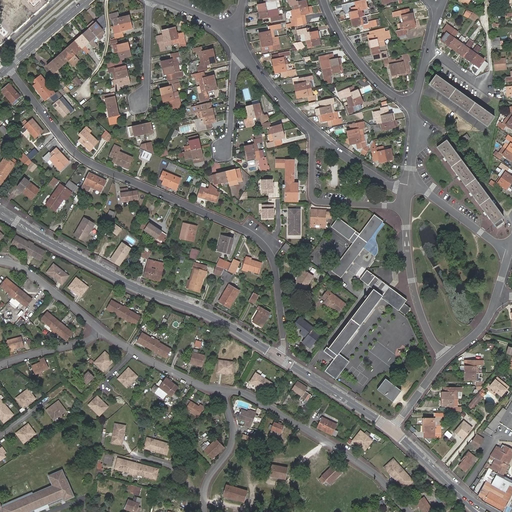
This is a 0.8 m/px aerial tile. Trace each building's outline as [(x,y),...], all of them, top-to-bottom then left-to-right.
[(24,0),(32,9),(42,0),(24,0)] [(261,11),(277,8),(275,1),(277,0),(270,0),(271,1),(268,2),(268,3),(260,5),(261,11)] [(291,6),(292,10),(306,7),(304,0),(296,2),(295,0),(287,0),(288,3),(289,3),(290,6),(291,6)] [(350,13),(352,19),(365,16),(364,12),(363,13),(362,10),(367,9),(366,3),(365,0),(364,0),(356,2),(357,7),(352,8),(353,12),(350,13)] [(4,12),(14,25),(28,14),(17,1),(4,12)] [(312,6),(309,6),(308,7),(306,7),(292,10),(294,18),(291,18),(292,24),(293,27),(307,24),(305,14),(313,13),(312,6)] [(278,16),(277,8),(261,11),(259,12),(260,19),(271,16),(272,21),(282,19),(282,15),(278,16)] [(399,21),(399,23),(414,20),(416,20),(415,13),(412,14),(402,16),(401,11),(393,13),(393,16),(399,15),(400,21),(399,21)] [(115,26),(131,22),(129,16),(123,18),(121,18),(119,18),(117,13),(110,15),(111,19),(112,23),(113,22),(114,27),(115,26)] [(92,23),(88,27),(90,29),(96,37),(97,38),(100,41),(103,37),(102,36),(105,33),(103,31),(106,28),(106,27),(106,26),(106,25),(106,24),(106,23),(105,23),(105,22),(105,21),(105,19),(104,18),(104,16),(104,15),(99,21),(96,24),(94,26),(92,23)] [(365,16),(352,19),(353,26),(363,23),(364,29),(380,25),(379,19),(368,22),(366,16),(365,16)] [(414,20),(399,23),(400,30),(397,31),(398,36),(400,36),(407,34),(405,29),(416,27),(418,26),(416,20),(414,20)] [(132,30),(131,22),(115,26),(117,34),(114,35),(115,39),(123,37),(122,32),(132,30)] [(0,40),(8,34),(0,24),(0,40)] [(259,33),(260,40),(273,37),(274,37),(273,30),(281,28),(280,24),(269,27),(270,31),(259,33)] [(449,46),(455,37),(458,32),(459,32),(448,24),(443,31),(446,33),(441,41),(449,46)] [(390,38),(388,27),(370,31),(371,35),(369,36),(371,48),(385,45),(384,39),(390,38)] [(175,28),(169,30),(172,43),(173,45),(179,43),(181,50),(187,49),(184,37),(183,33),(177,34),(175,28)] [(90,29),(83,35),(88,42),(93,48),(97,45),(93,41),(97,38),(96,37),(90,29)] [(305,34),(307,40),(317,38),(315,32),(310,33),(310,32),(307,32),(306,29),(298,30),(299,35),(303,34),(305,34)] [(172,43),(169,30),(162,32),(163,36),(165,42),(159,43),(161,51),(166,50),(165,47),(173,45),(172,43)] [(83,35),(75,41),(82,49),(86,54),(90,51),(85,46),(88,42),(83,35)] [(273,37),(260,40),(262,48),(262,47),(263,50),(270,49),(270,50),(280,48),(279,44),(278,45),(275,46),(273,37)] [(449,46),(455,51),(461,43),(464,39),(461,37),(459,40),(455,37),(449,46)] [(320,45),(319,38),(317,38),(307,40),(308,48),(313,47),(313,46),(320,45)] [(116,53),(130,50),(128,43),(118,46),(117,40),(110,42),(111,46),(113,45),(115,53),(116,53)] [(461,43),(455,51),(464,57),(469,49),(474,43),(473,42),(470,40),(465,46),(461,43)] [(82,49),(75,41),(69,48),(75,55),(82,49)] [(85,46),(90,51),(93,48),(88,42),(85,46)] [(301,42),(293,43),(293,44),(294,44),(298,50),(301,48),(301,49),(304,47),(301,42)] [(385,45),(371,48),(373,55),(373,54),(374,54),(376,60),(388,58),(385,45)] [(469,49),(464,57),(471,62),(477,55),(481,48),(477,45),(473,52),(469,49)] [(200,59),(214,56),(213,50),(203,52),(201,47),(193,49),(194,53),(196,52),(200,52),(201,55),(199,55),(200,59)] [(75,55),(69,48),(61,54),(68,61),(73,67),(77,64),(80,61),(75,55)] [(131,57),(130,50),(116,53),(118,60),(113,62),(113,60),(107,62),(108,68),(122,64),(121,59),(131,57)] [(272,60),(273,66),(274,66),(287,63),(287,60),(286,60),(285,56),(290,55),(289,51),(282,53),(279,53),(280,55),(280,58),(274,59),(272,60)] [(163,69),(178,65),(176,58),(179,58),(178,53),(171,55),(172,60),(161,62),(163,69)] [(68,61),(61,54),(54,60),(61,67),(68,61)] [(396,61),(399,76),(411,73),(408,62),(410,61),(408,54),(400,56),(401,60),(396,61)] [(477,55),(471,62),(483,71),(488,64),(484,61),(485,60),(477,55)] [(216,63),(214,56),(200,59),(201,63),(203,63),(204,66),(202,67),(197,68),(198,73),(207,71),(206,66),(216,63)] [(325,60),(327,68),(339,65),(337,59),(327,61),(326,56),(320,57),(321,61),(325,60)] [(392,77),(399,76),(396,61),(395,57),(383,59),(385,67),(390,65),(392,77)] [(61,67),(54,60),(47,66),(54,74),(61,67)] [(289,68),(287,63),(274,66),(276,73),(281,72),(285,71),(286,76),(296,74),(295,70),(293,70),(293,67),(289,68)] [(180,72),(178,65),(163,69),(164,75),(166,75),(168,81),(176,79),(176,78),(183,76),(182,72),(180,72)] [(330,74),(340,72),(342,71),(341,65),(339,65),(327,68),(322,69),(324,80),(326,80),(327,84),(332,83),(331,79),(330,74)] [(113,72),(115,81),(129,77),(127,71),(126,67),(116,69),(115,67),(108,69),(109,73),(113,72)] [(197,87),(216,83),(214,76),(205,78),(204,72),(194,74),(197,87)] [(46,101),(56,93),(42,76),(35,81),(36,84),(34,86),(46,101)] [(295,85),(296,92),(311,88),(310,81),(313,80),(312,76),(304,78),(305,83),(295,85)] [(494,117),(436,76),(430,85),(488,127),(493,119),(494,117)] [(130,83),(129,77),(115,81),(113,81),(115,87),(104,90),(105,94),(121,91),(120,86),(130,83)] [(73,81),(77,86),(81,83),(77,78),(73,81)] [(160,90),(162,96),(176,92),(175,89),(180,87),(178,80),(170,82),(171,87),(160,90)] [(217,89),(216,83),(197,87),(200,103),(209,101),(207,92),(217,89)] [(20,96),(10,85),(2,91),(13,103),(20,96)] [(313,96),(311,88),(296,92),(298,99),(308,96),(309,101),(316,99),(315,95),(313,96)] [(350,100),(360,96),(358,90),(351,93),(349,88),(338,92),(340,98),(346,96),(347,98),(349,97),(350,100)] [(182,109),(178,92),(176,92),(162,96),(164,103),(168,102),(169,105),(171,105),(172,111),(182,109)] [(108,108),(118,106),(116,96),(115,97),(114,93),(102,96),(102,99),(106,99),(108,108)] [(70,100),(65,95),(54,105),(64,117),(70,112),(65,105),(70,100)] [(348,101),(347,101),(349,106),(350,105),(351,107),(347,109),(349,114),(356,111),(354,106),(358,105),(363,103),(360,96),(350,100),(348,101)] [(320,115),(321,115),(334,112),(335,112),(334,108),(333,108),(332,105),(337,104),(336,99),(329,101),(330,106),(320,108),(317,109),(318,116),(320,115)] [(200,119),(214,115),(211,103),(192,107),(194,114),(198,113),(199,119),(200,119)] [(253,105),(256,116),(260,115),(262,124),(269,119),(267,115),(263,116),(260,104),(253,105)] [(245,120),(246,128),(254,126),(252,117),(256,116),(253,105),(246,107),(249,119),(245,120)] [(119,115),(118,106),(108,108),(110,117),(119,115)] [(321,115),(320,115),(322,122),(323,122),(328,121),(333,120),(334,125),(342,123),(341,118),(339,119),(337,111),(335,112),(334,112),(321,115)] [(373,121),(373,124),(381,123),(394,120),(392,114),(388,115),(381,117),(380,112),(374,113),(375,120),(373,121)] [(206,130),(205,125),(216,122),(214,115),(200,119),(199,119),(195,120),(198,132),(206,130)] [(500,122),(497,126),(499,127),(503,130),(507,125),(511,129),(511,121),(508,118),(504,125),(500,122)] [(43,132),(33,120),(28,124),(25,126),(20,130),(24,134),(28,130),(36,138),(43,132)] [(394,120),(381,123),(382,130),(395,127),(394,120)] [(112,122),(106,127),(109,131),(115,127),(112,122)] [(151,123),(142,125),(144,134),(153,132),(151,123)] [(268,131),(269,135),(283,131),(281,125),(271,127),(270,123),(262,124),(263,128),(269,127),(269,131),(268,131)] [(348,138),(363,135),(362,128),(364,128),(363,123),(356,124),(358,129),(353,130),(349,131),(347,132),(348,138)] [(144,134),(142,125),(129,128),(130,132),(125,133),(127,138),(144,134)] [(8,131),(3,126),(0,128),(0,129),(5,134),(8,131)] [(84,139),(81,142),(90,151),(98,142),(84,129),(79,135),(82,138),(84,139)] [(112,137),(106,131),(102,137),(108,142),(112,137)] [(283,131),(269,135),(271,143),(267,144),(268,148),(276,146),(274,141),(280,139),(284,138),(283,131)] [(368,138),(367,134),(363,135),(365,143),(366,142),(367,146),(369,148),(371,146),(373,141),(372,140),(369,144),(368,143),(367,139),(368,138)] [(348,138),(345,139),(346,144),(350,145),(352,145),(357,144),(358,148),(363,147),(364,149),(361,153),(365,155),(367,153),(369,148),(367,146),(366,142),(365,143),(363,135),(348,138)] [(505,144),(503,147),(511,153),(511,144),(511,142),(511,138),(508,135),(506,139),(504,143),(505,144)] [(191,145),(192,150),(201,148),(198,136),(188,138),(189,141),(190,141),(191,145)] [(245,147),(246,153),(258,151),(258,148),(257,144),(259,143),(262,142),(261,138),(256,139),(254,140),(255,145),(245,147)] [(0,150),(2,152),(6,146),(9,142),(10,141),(10,140),(3,140),(1,142),(0,143),(0,150)] [(373,141),(371,146),(373,154),(378,153),(379,157),(380,162),(387,161),(384,150),(384,148),(383,146),(378,147),(378,146),(377,144),(375,144),(374,141),(373,141)] [(503,217),(447,141),(438,148),(494,224),(496,227),(504,221),(501,219),(503,217)] [(361,153),(364,149),(363,147),(358,148),(357,144),(352,145),(350,145),(361,153)] [(113,162),(128,169),(133,158),(119,152),(121,148),(116,146),(114,150),(113,149),(110,157),(115,159),(113,162)] [(384,150),(387,161),(393,160),(391,149),(392,149),(391,146),(387,147),(388,150),(384,150)] [(511,160),(511,153),(503,147),(498,153),(496,152),(494,155),(500,159),(503,155),(511,161),(511,160)] [(203,157),(201,148),(192,150),(185,152),(183,152),(185,158),(193,156),(193,158),(193,160),(194,164),(200,167),(205,165),(203,157)] [(35,149),(27,156),(27,157),(31,160),(39,153),(35,149)] [(69,162),(57,149),(51,154),(49,152),(43,158),(47,162),(50,159),(61,170),(69,162)] [(141,158),(149,161),(152,154),(148,152),(145,151),(144,151),(142,154),(141,158)] [(265,166),(269,165),(267,157),(264,157),(260,158),(258,151),(246,153),(248,160),(258,158),(260,167),(265,166)] [(27,157),(23,161),(28,166),(32,162),(31,160),(27,157)] [(15,165),(5,158),(3,161),(12,168),(15,165)] [(294,189),(294,184),(294,161),(276,160),(276,167),(286,167),(285,201),(298,201),(298,189),(294,189)] [(0,182),(1,184),(12,168),(3,161),(0,164),(0,182)] [(177,166),(170,163),(167,168),(175,172),(177,166)] [(511,173),(511,171),(509,169),(501,164),(499,166),(503,169),(498,176),(500,177),(510,184),(511,181),(511,177),(510,176),(511,173)] [(236,170),(226,172),(228,182),(238,180),(238,182),(243,181),(240,170),(236,170)] [(166,181),(164,185),(176,190),(181,179),(164,171),(161,179),(164,180),(166,181)] [(212,176),(214,185),(219,184),(228,182),(226,172),(217,174),(217,175),(212,176)] [(106,181),(90,173),(85,184),(91,187),(101,192),(106,181)] [(506,190),(510,184),(500,177),(495,184),(491,181),(489,183),(495,188),(498,184),(506,190)] [(39,190),(25,178),(17,187),(32,199),(39,190)] [(272,186),(272,183),(272,179),(261,179),(261,193),(273,193),(272,186)] [(70,182),(67,186),(75,192),(78,187),(70,182)] [(56,211),(65,198),(67,200),(72,193),(70,191),(61,185),(46,204),(56,211)] [(211,185),(210,185),(209,190),(205,188),(201,187),(198,197),(207,200),(207,198),(217,200),(220,193),(217,192),(217,190),(211,185)] [(128,189),(121,190),(122,201),(138,199),(137,191),(128,193),(128,189)] [(273,215),(273,211),(273,204),(262,204),(262,218),(273,218),(273,215)] [(301,235),(300,212),(296,212),(295,209),(288,209),(288,220),(288,225),(288,235),(301,235)] [(332,212),(332,211),(327,211),(327,210),(323,209),(323,211),(320,211),(320,209),(311,209),(310,224),(326,225),(327,218),(332,218),(332,212)] [(360,234),(338,218),(331,227),(353,243),(336,266),(332,271),(341,278),(383,222),(374,215),(360,234)] [(95,224),(84,218),(75,235),(85,241),(95,224)] [(166,235),(161,232),(148,223),(144,220),(140,226),(154,236),(151,240),(154,242),(157,238),(158,237),(162,240),(166,235)] [(184,229),(182,228),(180,238),(194,241),(197,227),(185,224),(184,229)] [(121,229),(115,226),(111,232),(115,234),(116,232),(118,233),(121,229)] [(27,253),(33,243),(29,241),(29,242),(16,235),(16,236),(14,235),(12,238),(14,239),(11,244),(27,253)] [(230,254),(233,239),(221,236),(218,251),(230,254)] [(36,244),(33,243),(27,253),(40,260),(45,251),(35,246),(36,244)] [(292,251),(293,249),(286,243),(282,249),(288,253),(289,251),(290,251),(291,251),(292,251)] [(128,252),(120,246),(111,260),(119,265),(128,252)] [(146,260),(152,250),(149,248),(146,252),(143,258),(146,260)] [(196,260),(200,251),(192,249),(190,258),(196,260)] [(251,258),(247,257),(242,270),(247,272),(248,270),(259,274),(262,264),(251,260),(251,258)] [(240,262),(233,259),(228,270),(235,273),(240,262)] [(149,260),(147,267),(163,271),(164,264),(149,260)] [(332,271),(336,266),(329,261),(325,266),(332,271)] [(205,272),(206,267),(196,263),(194,268),(205,272)] [(54,264),(47,272),(54,277),(54,276),(60,280),(59,281),(62,284),(68,276),(54,264)] [(163,271),(147,267),(144,277),(160,281),(163,271)] [(216,274),(221,276),(225,269),(224,268),(218,267),(216,274)] [(205,272),(194,268),(191,281),(188,289),(199,292),(205,272)] [(313,277),(302,270),(298,276),(300,277),(293,288),(302,294),(313,277)] [(381,298),(389,287),(367,270),(360,279),(374,289),(328,349),(327,348),(324,351),(334,359),(335,360),(339,354),(381,298)] [(222,279),(228,283),(233,276),(225,271),(222,276),(223,277),(222,279)] [(10,296),(12,299),(20,289),(7,278),(6,279),(3,276),(0,280),(0,284),(1,285),(0,287),(11,295),(10,296)] [(76,278),(69,288),(70,289),(73,291),(73,290),(82,296),(88,287),(77,279),(76,278)] [(239,291),(229,285),(219,302),(230,308),(239,291)] [(407,300),(389,287),(381,298),(398,311),(399,311),(404,304),(404,303),(407,300)] [(302,294),(293,288),(290,293),(300,298),(302,294)] [(20,289),(12,299),(15,300),(16,300),(26,308),(33,300),(20,289)] [(344,304),(328,291),(323,297),(327,300),(325,303),(337,313),(344,304)] [(254,293),(249,301),(254,304),(259,296),(254,293)] [(143,301),(137,299),(136,302),(135,302),(134,303),(137,304),(135,308),(140,310),(143,301)] [(121,317),(127,307),(125,306),(124,307),(112,300),(107,309),(121,317)] [(410,309),(404,304),(399,311),(405,316),(410,309)] [(130,308),(127,307),(121,317),(136,325),(141,317),(129,310),(130,308)] [(261,308),(259,311),(253,322),(262,327),(270,313),(261,308)] [(53,331),(60,322),(47,312),(41,320),(51,328),(51,329),(53,331)] [(70,312),(65,319),(68,321),(73,314),(70,312)] [(76,317),(73,320),(77,323),(78,323),(82,326),(84,324),(76,317)] [(22,318),(17,323),(21,327),(26,322),(22,318)] [(321,334),(300,318),(295,325),(303,330),(300,334),(306,338),(303,343),(310,348),(321,334)] [(73,333),(60,322),(53,331),(56,333),(67,341),(73,333)] [(151,350),(157,339),(155,338),(154,340),(142,333),(137,342),(151,350)] [(23,346),(21,338),(8,341),(11,351),(14,351),(14,348),(23,346)] [(160,341),(157,339),(151,350),(166,358),(171,349),(159,342),(160,341)] [(190,364),(202,367),(205,355),(196,353),(197,349),(194,348),(190,364)] [(94,363),(99,367),(102,364),(106,367),(109,363),(110,364),(114,360),(105,352),(94,363)] [(335,360),(334,359),(325,371),(336,380),(349,362),(339,354),(335,360)] [(36,375),(49,369),(44,357),(39,359),(40,361),(31,365),(36,375)] [(219,361),(218,366),(223,367),(223,372),(228,373),(228,374),(233,374),(234,362),(219,361)] [(465,366),(465,373),(478,373),(478,370),(477,370),(477,366),(482,366),(482,361),(476,361),(476,366),(465,366)] [(103,371),(110,364),(109,363),(106,367),(102,364),(99,367),(103,371)] [(125,372),(126,373),(122,376),(126,380),(123,383),(127,387),(137,377),(128,368),(125,372)] [(87,384),(94,377),(89,371),(81,379),(87,384)] [(250,382),(254,384),(255,383),(260,387),(260,388),(266,392),(272,383),(256,373),(250,382)] [(479,378),(479,373),(478,373),(465,373),(465,380),(476,380),(476,385),(483,385),(483,382),(481,382),(481,378),(479,378)] [(508,387),(497,377),(490,386),(501,395),(508,387)] [(179,387),(167,378),(160,387),(160,388),(167,392),(176,399),(178,396),(175,393),(179,387)] [(401,391),(385,379),(377,390),(393,402),(401,391)] [(304,402),(309,394),(305,391),(308,388),(298,381),(292,390),(301,396),(299,399),(304,402)] [(501,395),(490,386),(489,387),(501,396),(501,395)] [(167,392),(160,388),(157,393),(163,397),(167,392)] [(442,399),(457,399),(457,391),(462,391),(462,388),(443,388),(444,392),(442,392),(442,399)] [(28,389),(16,399),(23,408),(35,399),(28,389)] [(472,409),(482,397),(478,393),(478,394),(468,406),(472,409)] [(97,396),(93,401),(96,404),(99,401),(103,404),(104,403),(97,396)] [(0,416),(2,418),(1,419),(4,423),(13,415),(0,399),(0,416)] [(198,417),(204,407),(199,403),(198,405),(188,399),(184,405),(187,407),(185,409),(198,417)] [(457,407),(457,399),(442,399),(443,406),(453,406),(453,412),(461,412),(461,407),(457,407)] [(58,401),(54,404),(55,405),(51,409),(54,413),(50,416),(54,420),(66,411),(58,401)] [(93,401),(88,405),(99,416),(108,407),(104,403),(103,404),(99,401),(96,404),(93,401)] [(493,431),(496,430),(500,422),(511,429),(511,402),(511,403),(507,411),(505,410),(503,409),(487,428),(483,433),(491,435),(493,431)] [(55,405),(54,404),(46,411),(50,416),(54,413),(51,409),(55,405)] [(252,424),(256,413),(252,411),(251,413),(248,412),(242,410),(239,419),(252,424)] [(424,419),(424,425),(439,426),(440,422),(441,422),(441,416),(446,416),(446,414),(435,414),(434,419),(424,419)] [(335,430),(338,424),(322,417),(317,428),(336,437),(338,432),(335,430)] [(461,434),(465,437),(472,428),(464,421),(455,432),(460,436),(461,434)] [(281,434),(284,426),(274,422),(273,426),(270,425),(269,428),(272,429),(271,430),(281,434)] [(125,426),(115,424),(112,443),(116,444),(117,440),(121,441),(122,434),(124,434),(125,426)] [(439,426),(424,425),(424,432),(426,432),(435,432),(434,437),(441,437),(441,426),(439,426)] [(25,428),(21,431),(20,430),(16,433),(24,443),(36,434),(32,429),(28,432),(25,428)] [(364,434),(361,431),(357,436),(361,439),(358,443),(362,446),(361,447),(365,450),(373,441),(368,437),(364,434)] [(435,432),(426,432),(426,439),(429,443),(434,437),(435,432)] [(483,439),(477,435),(471,444),(478,448),(483,439)] [(361,439),(357,436),(353,441),(361,447),(362,446),(358,443),(361,439)] [(148,438),(146,443),(150,444),(149,448),(155,450),(155,451),(167,455),(170,444),(148,438)] [(278,442),(274,448),(282,452),(289,443),(282,438),(279,443),(278,442)] [(212,459),(224,448),(216,439),(208,447),(206,444),(202,448),(212,459)] [(192,451),(198,445),(194,441),(188,447),(192,451)] [(150,444),(146,443),(145,448),(155,451),(155,450),(149,448),(150,444)] [(497,447),(490,456),(508,465),(511,456),(511,449),(503,445),(501,449),(497,447)] [(476,458),(468,452),(461,461),(463,462),(459,466),(465,471),(476,458)] [(488,468),(490,468),(503,475),(508,465),(490,456),(488,459),(486,462),(489,464),(491,460),(494,461),(492,465),(490,463),(488,467),(488,468)] [(131,462),(118,459),(115,469),(128,473),(128,475),(133,476),(135,465),(131,464),(131,462)] [(393,459),(384,467),(388,471),(389,470),(390,471),(395,477),(403,470),(397,464),(393,459)] [(140,466),(135,465),(133,476),(137,477),(138,475),(156,480),(157,473),(153,472),(154,468),(140,464),(140,466)] [(286,480),(288,468),(272,464),(269,476),(286,480)] [(330,484),(342,473),(334,465),(322,476),(322,477),(319,479),(324,483),(326,480),(330,484)] [(484,502),(502,511),(505,506),(507,503),(511,493),(511,480),(503,475),(490,468),(483,480),(486,481),(478,496),(484,502)] [(64,500),(74,496),(62,470),(49,476),(53,485),(2,508),(0,503),(0,511),(28,511),(63,497),(64,500)] [(403,470),(395,477),(402,485),(401,486),(404,489),(413,481),(403,470)] [(139,495),(141,488),(129,484),(128,490),(131,491),(131,493),(139,495)] [(244,502),(247,491),(227,485),(224,496),(244,502)] [(139,507),(142,499),(135,496),(133,501),(129,499),(125,509),(132,511),(139,511),(141,508),(139,507)] [(428,511),(432,509),(424,497),(414,504),(417,508),(419,506),(422,511),(428,511)]
